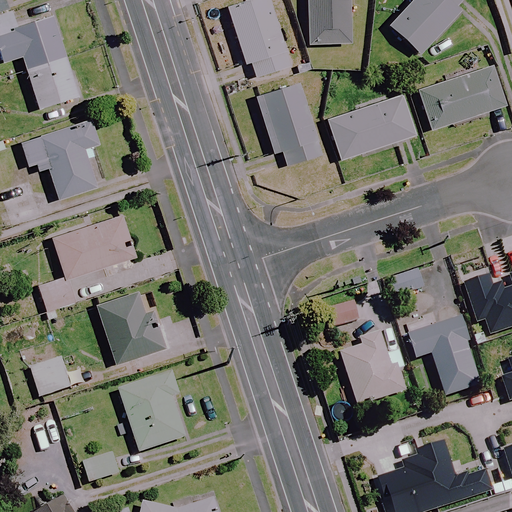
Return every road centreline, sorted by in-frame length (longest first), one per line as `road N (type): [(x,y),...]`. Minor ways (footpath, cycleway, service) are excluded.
road 1 (residential): [(233,268),(511,175)]
road 2 (tertiary): [(233,268),(146,0)]
road 3 (tertiary): [(313,511),(233,268)]
